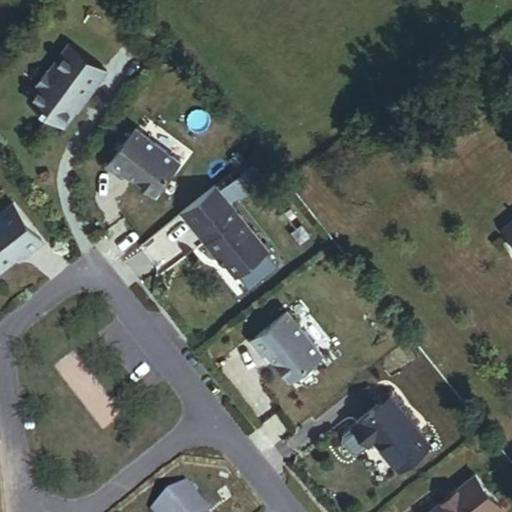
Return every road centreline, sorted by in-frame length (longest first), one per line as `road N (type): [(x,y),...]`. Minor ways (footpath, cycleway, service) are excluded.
road 1 (residential): [(213,427),(93,261),(2,334),(17,486),(41,511)]
road 2 (residential): [(83,511),(213,427)]
